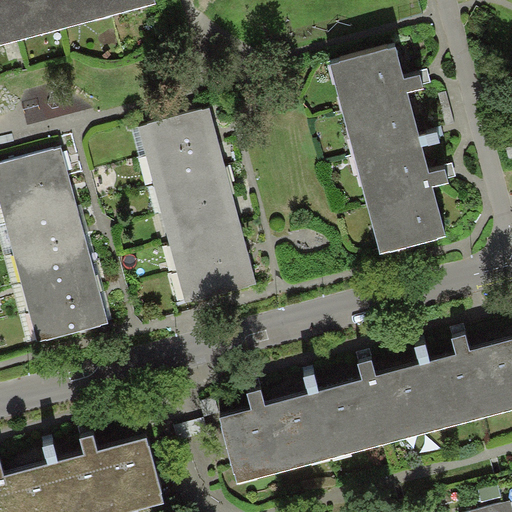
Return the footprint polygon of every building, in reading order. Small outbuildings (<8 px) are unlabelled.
[(0,0),(0,46),(156,4),(155,0),(0,0)] [(396,47),(330,64),(381,254),(446,237),(433,187),(449,182),(446,168),(429,173),(422,146),(440,141),(438,131),(419,136),(407,93),(424,88),(420,74),(404,78),(396,47)] [(210,108),(139,127),(147,156),(218,137),(210,108)] [(147,156),(154,185),(226,166),(218,137),(147,156)] [(0,164),(0,193),(69,175),(61,148),(0,164)] [(154,185),(162,213),(233,195),(226,166),(154,185)] [(0,193),(0,201),(6,224),(77,205),(69,175),(0,193)] [(162,213),(169,241),(241,222),(233,195),(162,213)] [(6,224),(14,252),(84,233),(77,205),(6,224)] [(169,241),(177,271),(249,252),(241,222),(169,241)] [(14,252),(22,284),(93,265),(84,233),(14,252)] [(249,252),(177,271),(186,303),(257,284),(249,252)] [(22,284),(30,311),(100,293),(93,265),(22,284)] [(108,323),(100,293),(30,311),(38,342),(108,323)] [(251,411),(220,419),(237,483),(511,410),(511,340),(469,351),(465,335),(452,338),(457,356),(430,363),(425,343),(415,346),(420,365),(376,377),(372,360),(358,363),(363,381),(319,392),(314,373),(304,375),(309,395),(265,407),(260,390),(246,394),(251,411)] [(0,511),(137,511),(165,505),(147,439),(98,452),(93,435),(80,439),(85,456),(58,463),(53,444),(44,447),(49,466),(4,478),(0,460),(0,511)] [(511,511),(511,507),(510,500),(466,511),(511,511)]
